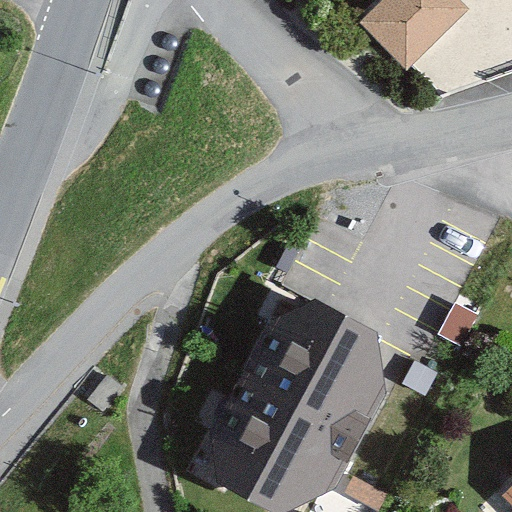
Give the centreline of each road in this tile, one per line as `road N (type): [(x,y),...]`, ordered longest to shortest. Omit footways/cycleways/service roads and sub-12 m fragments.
road 1 (residential): [(340,144),(256,187),(186,243),(0,419)]
road 2 (residential): [(151,0),(96,120),(16,182)]
road 3 (tertiary): [(80,0),(16,182)]
road 4 (residential): [(229,0),(340,144)]
road 5 (residential): [(511,103),(340,144)]
